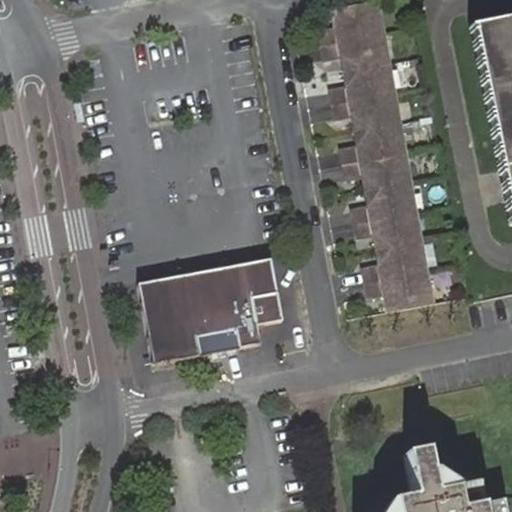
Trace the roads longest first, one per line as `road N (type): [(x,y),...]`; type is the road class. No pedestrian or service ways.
road 1 (residential): [(42,40),(262,0),(337,374),(113,416)]
road 2 (tertiary): [(113,416),(42,40)]
road 3 (tertiary): [(0,54),(70,421)]
